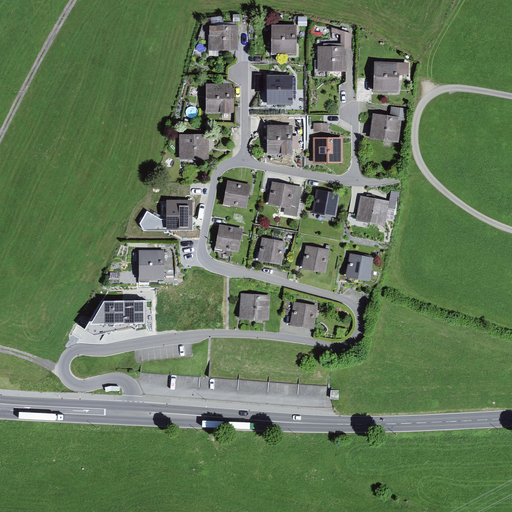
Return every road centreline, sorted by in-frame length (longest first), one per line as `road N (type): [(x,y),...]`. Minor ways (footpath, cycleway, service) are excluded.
road 1 (residential): [(233,164),(213,188),(205,258),(343,297),(360,313),(360,327),(346,343),(210,332),(78,350),(63,363),(67,379),(127,380),(129,413)]
road 2 (primary): [(511,418),(331,425),(129,413)]
road 3 (track): [(511,96),(444,88),(424,99),(416,123),(427,174),(477,214),(511,229)]
road 4 (residential): [(353,112),(356,163),(346,179),(233,164)]
road 5 (track): [(73,0),(0,137)]
road 6 (residential): [(243,31),(246,146),(233,164)]
road 7 (primary): [(129,413),(0,408)]
